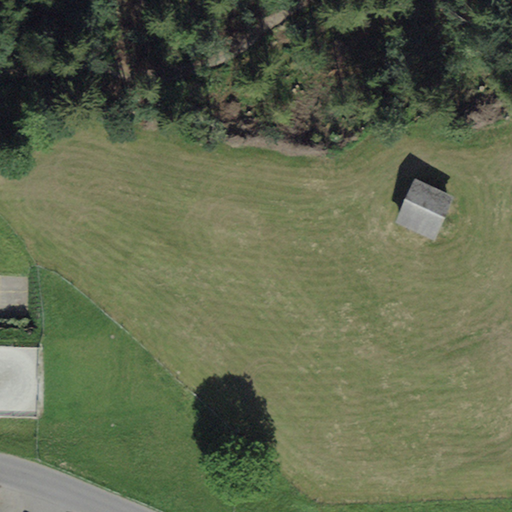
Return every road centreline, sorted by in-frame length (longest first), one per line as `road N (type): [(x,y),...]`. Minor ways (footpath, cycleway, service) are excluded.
road 1 (track): [(266,0),(0,105)]
road 2 (unclassified): [(122,511),(0,466)]
